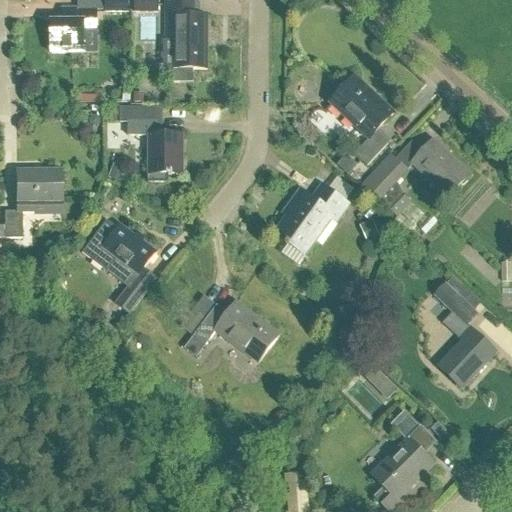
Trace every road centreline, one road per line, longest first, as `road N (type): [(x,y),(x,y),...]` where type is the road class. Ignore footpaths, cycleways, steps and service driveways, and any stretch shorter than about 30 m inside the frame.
road 1 (residential): [(204,225),(238,185),(257,145),(258,0)]
road 2 (unclassified): [(511,136),(362,0)]
